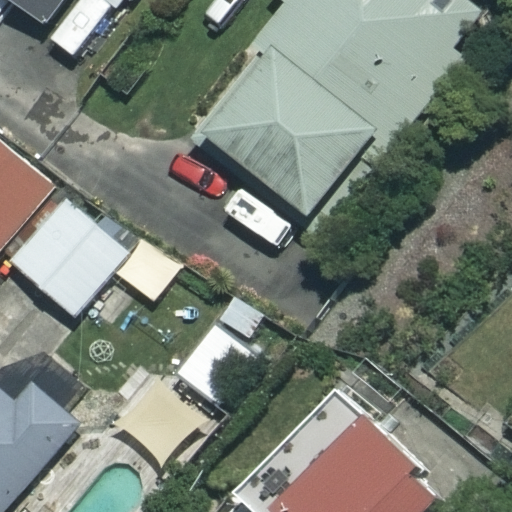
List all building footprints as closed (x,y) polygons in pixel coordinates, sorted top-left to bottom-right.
[(10,0),(24,9),(30,0),(126,0),(136,7),(140,0),(10,0)] [(459,0),(280,0),(296,11),(202,141),(333,235),(486,21),(459,1),(459,0)] [(0,256),(54,190),(0,145),(0,256)] [(132,258),(71,206),(17,268),(78,321),(132,258)] [(185,271),(151,244),(122,280),(155,307),(185,271)] [(218,304),(186,279),(146,330),(179,355),(218,304)] [(272,322),(242,300),(182,379),(225,412),(264,361),(251,350),(272,322)] [(20,410),(0,391),(0,511),(10,511),(85,431),(39,389),(20,410)] [(459,511),(367,427),(289,511),(459,511)]
